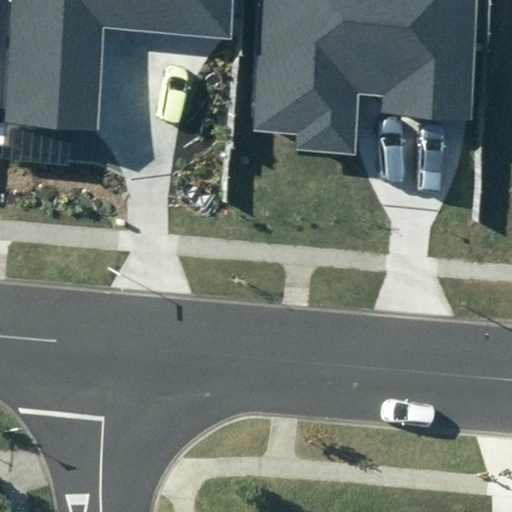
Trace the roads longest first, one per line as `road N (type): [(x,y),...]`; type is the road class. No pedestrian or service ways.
road 1 (tertiary): [(511,373),(103,346)]
road 2 (residential): [(101,511),(103,346)]
